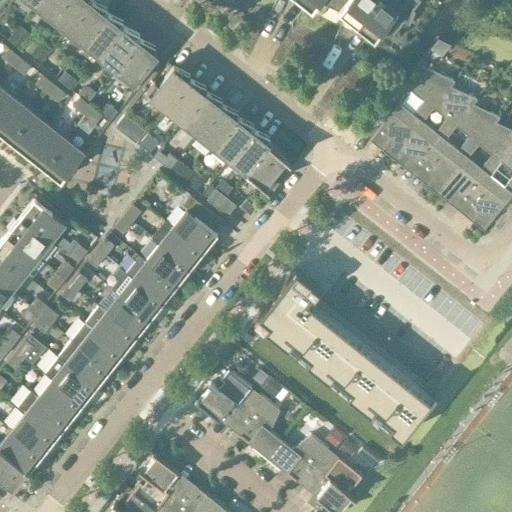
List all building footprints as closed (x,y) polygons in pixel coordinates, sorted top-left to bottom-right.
[(38,0),(36,2),(53,15),(64,0),(38,0)] [(64,0),(53,15),(68,28),(90,0),(64,0)] [(91,0),(90,0),(68,28),(85,40),(107,12),(91,0)] [(300,0),(311,8),(318,0),(328,5),(331,0),(300,0)] [(331,0),(328,5),(339,10),(338,11),(356,24),(360,19),(375,0),(331,0)] [(375,0),(360,19),(356,24),(374,39),(381,29),(392,35),(403,20),(408,24),(415,10),(413,8),(419,0),(375,0)] [(107,12),(85,40),(101,53),(123,25),(107,12)] [(20,24),(8,38),(19,47),(31,33),(20,24)] [(123,25),(101,53),(116,66),(139,37),(123,25)] [(139,37),(116,66),(137,82),(145,71),(142,68),(156,51),(139,37)] [(48,52),(38,44),(31,53),(41,61),(48,52)] [(1,55),(13,64),(20,55),(8,46),(1,55)] [(50,51),(40,64),(55,76),(66,63),(50,51)] [(24,73),(31,64),(20,55),(13,64),(24,73)] [(432,61),(431,60),(382,122),(393,131),(381,147),(392,156),(454,79),(453,78),(428,66),(432,61)] [(146,89),(167,106),(189,77),(173,64),(159,82),(155,79),(146,89)] [(64,69),(58,78),(69,87),(76,78),(64,69)] [(42,73),(35,82),(46,90),(53,82),(42,73)] [(189,77),(167,106),(183,118),(205,90),(189,77)] [(476,96),(450,84),(454,79),(392,156),(404,165),(416,149),(427,158),(476,96)] [(58,100),(65,91),(53,82),(46,90),(58,100)] [(0,84),(0,114),(14,96),(0,84)] [(77,93),(87,101),(95,90),(89,85),(83,86),(77,93)] [(205,90),(183,118),(199,131),(221,103),(205,90)] [(78,119),(83,113),(91,104),(79,95),(72,104),(67,110),(78,119)] [(14,96),(0,114),(0,130),(8,137),(31,109),(14,96)] [(499,114),(498,114),(473,102),(477,97),(476,96),(427,158),(439,167),(426,183),(438,192),(499,114)] [(100,110),(110,118),(117,109),(107,101),(100,110)] [(221,103),(199,131),(215,144),(237,115),(221,103)] [(83,113),(94,121),(88,129),(97,136),(110,120),(102,113),(91,104),(83,113)] [(31,109),(8,137),(26,151),(48,123),(31,109)] [(125,114),(116,124),(130,135),(138,125),(125,114)] [(511,127),(496,120),(500,115),(499,114),(438,192),(449,201),(461,185),(473,194),(511,144),(511,127)] [(237,115),(215,144),(231,156),(253,128),(237,115)] [(48,123),(26,151),(43,165),(65,136),(48,123)] [(253,128),(231,156),(247,169),(269,141),(253,128)] [(138,142),(149,150),(157,140),(147,131),(138,142)] [(65,136),(43,165),(60,179),(83,150),(65,136)] [(269,141),(247,169),(265,183),(266,181),(272,186),(285,171),(278,166),(287,155),(269,141)] [(511,144),(473,194),(484,203),(472,219),(483,228),(511,191),(511,144)] [(161,162),(169,168),(169,167),(176,158),(169,152),(161,162)] [(176,158),(169,167),(176,172),(183,162),(177,157),(176,158)] [(187,165),(179,175),(185,180),(193,170),(187,165)] [(187,180),(197,188),(206,177),(196,169),(187,180)] [(227,214),(228,212),(236,203),(215,187),(206,198),(227,214)] [(185,208),(172,225),(202,249),(216,231),(215,229),(223,219),(189,192),(180,204),(185,208)] [(20,214),(50,238),(64,220),(49,209),(53,205),(39,194),(36,198),(34,196),(20,214)] [(245,198),(239,205),(251,214),(257,207),(245,198)] [(132,202),(123,213),(132,220),(141,209),(132,202)] [(123,213),(114,224),(123,231),(132,220),(123,213)] [(6,231),(37,255),(50,238),(20,214),(6,231)] [(159,242),(189,265),(202,249),(172,225),(164,218),(151,235),(159,242)] [(0,239),(0,253),(23,272),(37,255),(6,231),(0,239)] [(69,253),(78,260),(87,249),(78,242),(73,237),(69,241),(61,235),(56,242),(70,252),(69,253)] [(105,236),(96,247),(105,254),(114,243),(105,236)] [(145,259),(176,282),(189,265),(159,242),(145,259)] [(96,247),(87,258),(96,265),(105,254),(96,247)] [(135,258),(125,271),(162,300),(176,282),(145,259),(135,251),(131,256),(135,258)] [(0,253),(0,281),(10,289),(23,272),(0,253)] [(64,259),(55,270),(65,277),(73,266),(64,259)] [(118,277),(110,286),(149,317),(162,300),(125,271),(119,266),(114,273),(118,277)] [(313,293),(319,285),(295,266),(253,318),(287,344),(291,339),(309,353),(305,359),(328,377),(332,372),(350,386),(346,392),(369,410),(374,405),(392,419),(388,424),(400,434),(436,390),(434,389),(429,395),(306,297),(311,291),(313,293)] [(78,269),(69,281),(78,288),(87,277),(78,269)] [(46,281),(55,288),(65,277),(55,270),(46,281)] [(0,281),(0,301),(10,289),(0,281)] [(69,281),(60,292),(69,299),(78,288),(69,281)] [(105,309),(135,333),(149,317),(110,286),(97,302),(105,309)] [(29,304),(40,313),(47,304),(36,295),(29,304)] [(21,313),(30,320),(33,322),(40,313),(29,304),(21,313)] [(40,313),(51,322),(58,313),(47,304),(40,313)] [(92,326),(122,350),(135,333),(105,309),(92,326)] [(40,313),(33,322),(44,331),(51,322),(40,313)] [(107,367),(108,367),(122,350),(92,326),(84,320),(71,337),(107,367)] [(11,326),(2,338),(10,345),(11,345),(20,334),(11,326)] [(2,338),(0,336),(0,354),(2,356),(10,345),(2,338)] [(24,337),(15,349),(24,356),(33,344),(32,343),(24,337)] [(57,355),(95,385),(108,367),(107,367),(71,337),(57,355)] [(15,349),(6,360),(15,367),(24,356),(15,349)] [(51,377),(81,401),(95,385),(57,355),(44,371),(51,377)] [(250,375),(259,382),(267,372),(258,365),(250,375)] [(211,382),(197,400),(218,417),(231,401),(241,410),(257,390),(228,367),(220,378),(223,380),(218,387),(211,382)] [(262,386),(274,397),(283,386),(271,375),(262,386)] [(30,389),(68,419),(81,401),(51,377),(38,394),(30,388),(30,389)] [(24,411),(54,435),(68,419),(30,389),(17,405),(25,411),(24,411)] [(252,418),(240,434),(267,455),(281,437),(270,428),(279,408),(258,391),(257,390),(241,410),(252,418)] [(11,428),(41,453),(54,435),(24,411),(11,428)] [(26,468),(25,468),(27,470),(41,453),(11,428),(0,442),(0,447),(26,468)] [(335,428),(327,438),(334,444),(342,433),(335,428)] [(281,437),(267,455),(294,477),(307,461),(317,470),(332,450),(310,433),(293,446),(281,437)] [(349,455),(357,445),(346,437),(338,446),(349,455)] [(25,468),(26,468),(0,447),(0,475),(12,485),(25,468)] [(328,478),(315,494),(336,510),(337,511),(351,493),(345,488),(350,481),(353,483),(361,473),(332,450),(317,470),(328,478)] [(139,479),(132,489),(160,511),(175,493),(165,484),(177,469),(156,452),(141,470),(148,475),(143,482),(139,479)] [(175,493),(160,511),(221,511),(226,507),(198,485),(186,501),(175,493)] [(115,503),(108,511),(159,511),(160,511),(132,489),(124,499),(127,501),(122,508),(115,503)]
